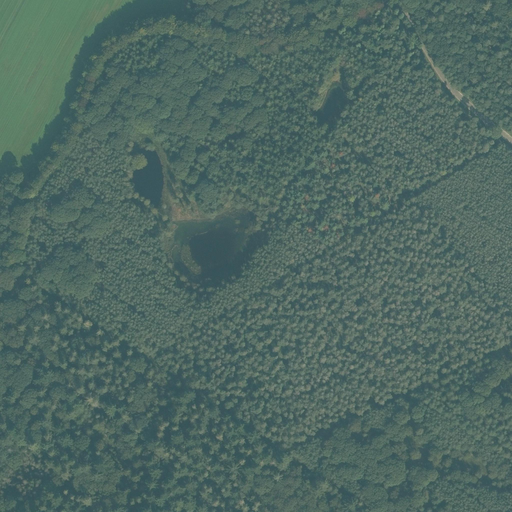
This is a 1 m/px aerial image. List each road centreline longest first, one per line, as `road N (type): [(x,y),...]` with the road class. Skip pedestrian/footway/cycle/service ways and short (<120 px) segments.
road 1 (unclassified): [(0,270),(10,261),(33,182),(66,136),(103,50),(117,40),(158,25),(287,44),(379,0)]
road 2 (tertiary): [(511,141),(448,86),(396,0)]
road 3 (track): [(0,424),(109,511)]
